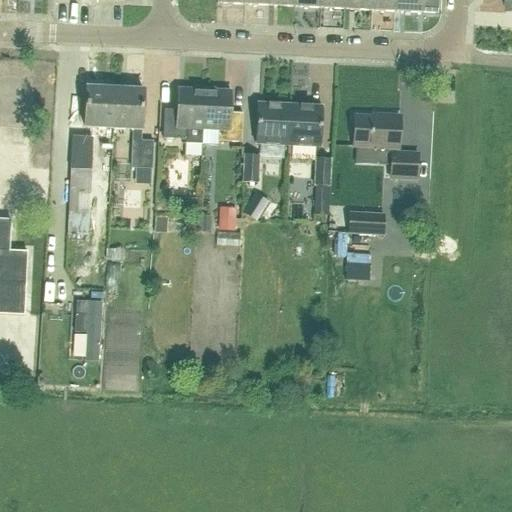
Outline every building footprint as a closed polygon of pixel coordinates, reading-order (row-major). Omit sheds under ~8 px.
[(293,0),(293,8),(318,9),(318,0),(293,0)] [(318,0),(318,9),(344,10),(344,0),(318,0)] [(344,0),(344,10),(369,12),(369,0),(344,0)] [(369,0),(369,12),(394,13),(395,0),(369,0)] [(395,0),(394,13),(420,14),(420,13),(421,0),(395,0)] [(421,0),(420,13),(424,13),(437,14),(437,0),(421,0)] [(93,129),(113,130),(115,88),(91,86),(90,89),(86,88),(84,138),(72,138),(70,170),(50,169),(48,213),(88,215),(93,129)] [(139,89),(115,88),(113,130),(133,131),(131,169),(151,170),(153,142),(140,141),(143,91),(139,91),(139,89)] [(203,130),(205,91),(179,90),(178,111),(164,110),(163,140),(185,140),(185,146),(202,146),(203,130)] [(232,92),(205,91),(203,130),(218,130),(218,142),(242,143),(243,114),(231,113),(232,92)] [(288,147),(289,106),(257,105),(255,145),(288,147)] [(289,106),(288,147),(320,148),(322,108),(289,106)] [(390,179),(417,181),(418,154),(397,153),(399,117),(381,116),(381,118),(356,117),(354,148),(392,150),(390,179)] [(19,147),(20,133),(0,132),(0,173),(28,175),(29,147),(19,147)] [(244,157),(243,183),(257,184),(259,157),(244,157)] [(315,160),(314,186),(329,187),(330,161),(315,160)] [(215,208),(214,228),(236,228),(236,208),(215,208)] [(349,214),(348,234),(382,236),(383,216),(349,214)] [(0,221),(0,314),(24,316),(27,252),(7,251),(9,222),(0,221)]
